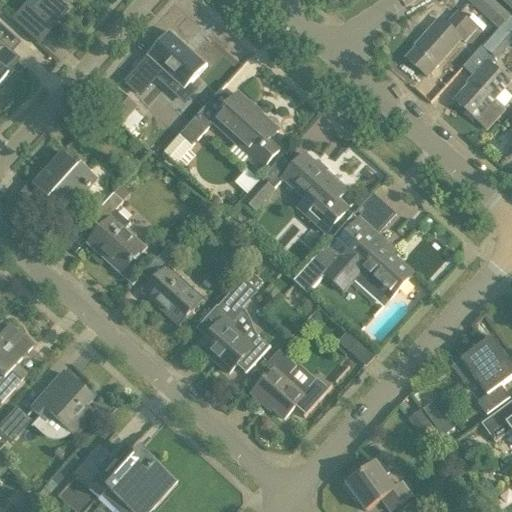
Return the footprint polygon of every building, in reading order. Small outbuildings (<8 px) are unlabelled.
[(25,4),(9,21),(35,44),(47,30),(50,27),(65,9),(59,4),(63,0),(66,0),(70,4),(73,0),(42,0),(33,11),(25,4)] [(498,30),(510,16),(491,0),(470,0),(468,2),(498,30)] [(478,30),(458,12),(445,26),(439,21),(424,38),(426,40),(407,61),(428,79),(462,41),(465,45),(478,30)] [(511,18),(510,16),(498,30),(499,31),(483,48),(497,61),(511,44),(511,18)] [(137,69),(125,82),(139,95),(151,82),(161,72),(165,67),(177,78),(186,87),(205,66),(169,32),(155,47),(146,56),(148,58),(137,69)] [(0,79),(10,69),(8,51),(0,43),(0,79)] [(484,131),(503,110),(494,102),(509,86),(485,64),(467,82),(470,84),(453,102),(484,131)] [(119,93),(103,111),(120,127),(134,112),(137,108),(124,97),(119,93)] [(265,122),(237,96),(218,116),(208,106),(164,154),(175,164),(212,125),(250,161),(248,163),(260,174),(282,150),(270,139),(276,133),(276,132),(277,128),(276,124),(272,121),(269,120),(265,122)] [(147,145),(158,155),(185,129),(174,118),(147,145)] [(48,168),(32,186),(49,201),(44,207),(61,222),(98,181),(81,166),(78,169),(62,154),(48,169),(48,168)] [(313,167),(302,157),(280,182),(303,202),(295,210),(325,238),(350,210),(339,200),(344,194),(323,176),(325,174),(315,165),(313,167)] [(248,194),(258,182),(247,172),(236,184),(248,194)] [(255,214),(274,191),(262,181),(242,203),(255,214)] [(121,278),(147,249),(125,230),(130,225),(115,212),(131,195),(121,187),(85,228),(94,236),(85,246),(121,278)] [(354,212),(377,235),(395,217),(372,194),(354,212)] [(353,217),(293,283),(308,296),(324,278),(342,294),(353,282),(383,309),(392,298),(411,277),(392,260),(381,250),(385,246),(377,238),(358,222),(357,221),(353,217)] [(177,329),(202,301),(166,268),(179,253),(169,245),(148,269),(158,278),(142,297),(177,329)] [(242,310),(257,293),(243,280),(218,308),(216,306),(196,328),(207,338),(197,349),(227,375),(236,366),(245,375),(269,348),(258,338),(253,330),(250,321),(246,313),(242,310)] [(16,365),(32,348),(7,326),(0,334),(0,403),(1,404),(27,375),(16,365)] [(348,332),(339,343),(348,352),(358,341),(348,332)] [(364,337),(359,343),(369,351),(374,346),(364,337)] [(487,418),(509,401),(500,389),(511,379),(511,371),(489,341),(460,363),(486,397),(477,404),(487,418)] [(294,366),(279,352),(267,365),(273,370),(250,396),(261,406),(263,404),(283,421),(296,407),(306,416),(328,391),(296,363),(294,366)] [(74,439),(95,416),(86,408),(92,402),(62,375),(30,412),(43,424),(49,417),(74,439)] [(443,438),(455,429),(434,402),(423,411),(443,438)] [(511,412),(507,406),(480,426),(495,445),(510,433),(511,434),(511,412)] [(0,448),(5,443),(8,446),(30,422),(16,409),(0,425),(0,448)] [(420,438),(432,430),(420,411),(408,420),(420,438)] [(120,473),(98,453),(57,499),(71,511),(86,511),(105,492),(127,511),(149,511),(173,485),(138,454),(120,473)] [(364,511),(367,511),(394,492),(375,466),(347,487),(364,511)]
